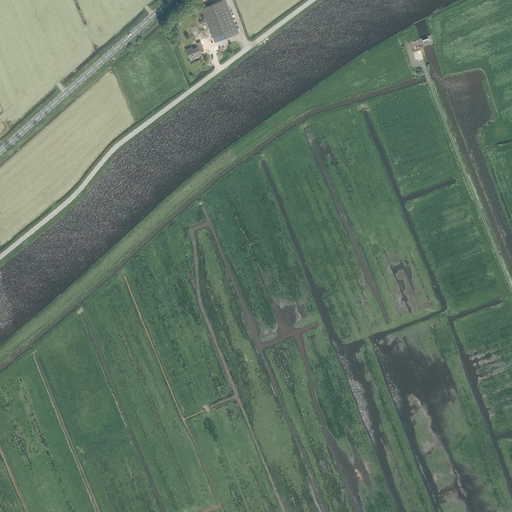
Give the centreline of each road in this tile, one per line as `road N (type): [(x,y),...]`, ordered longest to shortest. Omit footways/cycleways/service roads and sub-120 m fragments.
road 1 (unclassified): [(0,258),(141,127),(314,0)]
road 2 (tertiary): [(0,152),(172,0)]
road 3 (track): [(476,0),(436,21),(441,60),(453,69),(450,56)]
